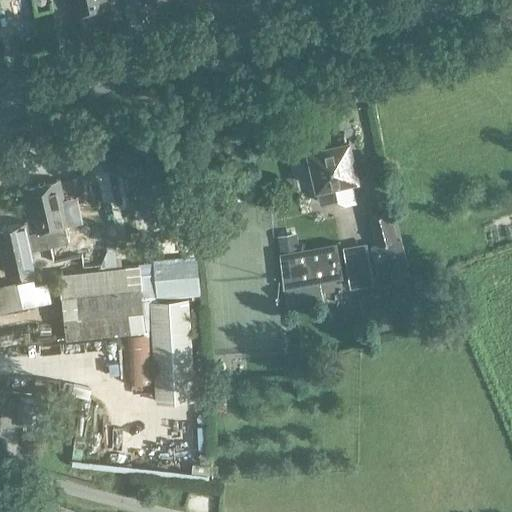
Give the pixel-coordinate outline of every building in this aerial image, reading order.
[(110,7),(107,0),(69,0),(73,16),(110,7)] [(348,185),(347,180),(357,178),(349,140),(345,141),(344,134),(329,136),(330,145),(309,150),(310,152),(303,154),(306,170),(313,168),(321,202),(337,198),(345,204),(356,202),(352,184),(348,185)] [(60,180),(23,188),(31,222),(0,228),(0,241),(7,274),(35,268),(31,251),(69,243),(65,226),(69,225),(60,180)] [(408,267),(395,212),(390,213),(389,211),(368,216),(375,244),(370,245),(377,275),(408,267)] [(320,281),(342,277),(336,242),(299,248),(296,226),(276,229),(280,252),(279,252),(287,310),(323,305),(320,281)] [(342,246),(349,287),(373,284),(366,242),(342,246)] [(156,296),(199,293),(196,256),(154,259),(156,296)] [(126,266),(58,273),(66,338),(144,330),(144,324),(145,324),(141,287),(137,287),(136,275),(127,276),(126,266)] [(398,307),(384,309),(382,294),(359,298),(362,316),(374,314),(377,330),(393,327),(392,318),(399,317),(398,307)] [(188,299),(150,300),(156,403),(194,401),(188,299)] [(121,334),(124,382),(152,381),(149,332),(121,334)] [(73,377),(98,376),(97,353),(72,354),(73,377)] [(42,399),(19,396),(16,421),(39,423),(42,399)] [(98,454),(99,472),(118,471),(117,453),(98,454)] [(215,486),(214,475),(197,476),(198,487),(215,486)] [(28,511),(79,511),(50,502),(51,498),(33,494),(28,511)]
